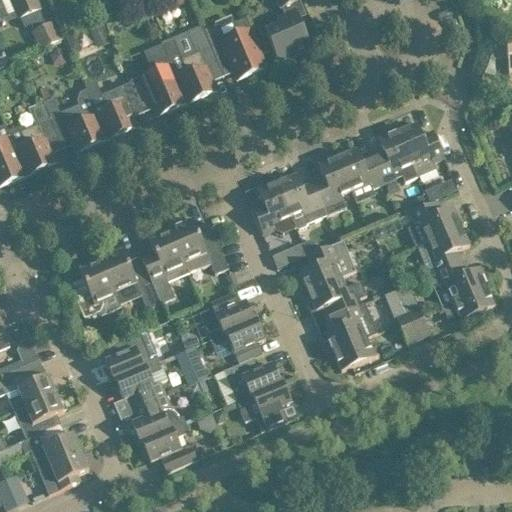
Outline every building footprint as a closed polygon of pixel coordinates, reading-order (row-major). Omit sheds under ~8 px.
[(0,0),(0,2),(5,0),(9,0),(19,21),(20,21),(39,13),(41,12),(35,0),(0,0)] [(92,0),(87,2),(96,24),(113,16),(106,0),(92,0)] [(285,17),(277,21),(276,21),(279,28),(265,34),(271,48),(279,66),(312,52),(299,22),(306,19),(298,0),(274,0),(279,11),(282,10),(285,17)] [(145,6),(130,12),(133,20),(141,17),(144,24),(151,21),(145,6)] [(39,13),(20,21),(24,31),(43,23),(39,13)] [(204,33),(222,75),(232,71),(237,84),(268,71),(260,53),(254,38),(246,19),(235,25),(240,35),(221,43),(215,28),(204,33)] [(32,35),(40,52),(60,42),(52,25),(32,35)] [(111,45),(103,26),(90,31),(97,50),(111,45)] [(162,46),(174,75),(187,107),(218,94),(213,84),(224,79),(222,75),(204,33),(202,29),(187,36),(194,52),(198,51),(199,54),(182,62),(173,41),(162,46)] [(76,37),(66,41),(72,56),(82,52),(76,37)] [(1,53),(0,53),(0,73),(8,70),(1,53)] [(130,84),(130,86),(141,110),(151,105),(153,109),(157,120),(187,107),(174,75),(163,79),(160,71),(130,84)] [(98,92),(88,96),(94,111),(107,143),(138,131),(131,114),(141,110),(130,86),(101,98),(98,92)] [(46,90),(38,93),(43,105),(51,102),(46,90)] [(43,105),(44,108),(54,131),(61,146),(71,141),(77,156),(107,143),(94,111),(88,96),(86,92),(80,95),(77,104),(79,108),(60,115),(54,101),(51,102),(43,105)] [(24,142),(13,147),(27,180),(57,167),(50,150),(61,146),(54,131),(44,108),(33,112),(38,127),(20,134),(24,142)] [(0,190),(27,180),(13,147),(5,127),(0,129),(0,190)] [(417,127),(397,135),(412,169),(416,180),(435,172),(433,166),(445,161),(433,134),(422,139),(417,127)] [(383,155),(372,160),(384,187),(390,199),(398,196),(393,183),(403,179),(406,185),(416,180),(412,169),(397,135),(378,143),(383,155)] [(357,152),(337,161),(352,194),(354,199),(384,187),(372,160),(362,164),(357,152)] [(323,181),(312,185),(327,219),(331,229),(339,226),(334,216),(346,211),(341,199),(352,194),(337,161),(318,169),(323,181)] [(296,178),(277,186),(292,220),(297,231),(300,232),(306,230),(307,227),(327,219),(312,185),(301,190),(296,178)] [(440,197),(458,192),(456,182),(438,187),(440,197)] [(292,220),(277,186),(258,195),(263,206),(252,211),(263,238),(275,233),(283,237),(297,231),(292,220)] [(425,194),(429,204),(441,199),(437,189),(425,194)] [(418,213),(428,208),(424,197),(411,203),(415,214),(418,213)] [(420,226),(428,244),(461,230),(453,211),(441,216),(436,205),(428,208),(418,213),(415,214),(409,216),(378,229),(379,230),(375,234),(375,238),(378,241),(383,242),(386,238),(414,227),(414,228),(420,226)] [(170,232),(171,236),(172,235),(184,266),(189,276),(211,267),(215,277),(229,272),(216,243),(203,248),(192,222),(170,232)] [(429,279),(435,277),(462,265),(458,254),(469,249),(461,230),(428,244),(416,249),(429,279)] [(140,259),(148,278),(161,307),(175,301),(168,286),(189,276),(184,266),(172,235),(171,236),(150,245),(153,253),(140,259)] [(299,276),(308,295),(341,281),(355,275),(342,245),(325,252),(307,259),(311,270),(299,276)] [(148,278),(135,283),(122,252),(100,262),(101,265),(102,265),(115,295),(117,299),(120,307),(141,299),(147,313),(161,307),(148,278)] [(281,256),(271,260),(275,269),(276,270),(277,272),(286,268),(281,256)] [(87,292),(80,294),(75,281),(55,289),(71,326),(100,314),(103,307),(102,305),(117,299),(115,295),(102,265),(101,265),(80,275),(87,292)] [(445,286),(453,305),(487,290),(479,271),(467,276),(462,265),(435,277),(440,288),(445,286)] [(328,309),(332,320),(354,311),(361,308),(359,302),(367,299),(361,284),(345,291),(341,281),(308,295),(316,314),(328,309)] [(487,290),(453,305),(462,324),(495,310),(487,290)] [(207,335),(210,343),(257,323),(256,323),(254,324),(246,304),(238,308),(233,296),(210,306),(212,311),(200,317),(207,335)] [(325,336),(333,355),(367,341),(377,336),(365,306),(361,308),(332,320),(324,324),(329,334),(325,336)] [(418,310),(407,315),(418,342),(429,338),(418,310)] [(418,342),(407,315),(395,320),(407,347),(418,342)] [(234,356),(239,367),(253,361),(262,357),(258,346),(265,343),(257,323),(210,343),(214,351),(229,344),(234,356)] [(0,326),(0,353),(10,350),(0,326)] [(114,385),(116,384),(115,383),(160,364),(172,359),(169,351),(156,356),(150,359),(140,336),(111,348),(116,360),(105,364),(114,385)] [(111,348),(106,337),(91,344),(95,354),(111,348)] [(367,341),(333,355),(341,375),(375,361),(367,341)] [(194,349),(185,353),(198,385),(207,381),(194,349)] [(198,385),(185,353),(176,357),(189,389),(198,385)] [(0,378),(3,384),(19,377),(41,368),(36,357),(32,354),(23,358),(22,363),(0,372),(0,378)] [(229,387),(237,405),(283,386),(283,385),(281,386),(273,367),(258,373),(253,361),(239,367),(218,376),(223,389),(229,387)] [(133,399),(138,410),(165,399),(160,387),(155,390),(150,378),(163,372),(160,364),(115,383),(116,384),(124,403),(133,399)] [(25,410),(55,397),(48,379),(24,389),(19,377),(3,384),(0,385),(0,400),(7,397),(14,415),(25,410)] [(283,386),(237,405),(245,424),(254,420),(261,436),(287,425),(280,411),(292,406),(283,386)] [(26,444),(39,438),(42,437),(41,433),(45,431),(46,432),(56,428),(52,420),(63,415),(63,414),(66,412),(61,399),(57,400),(55,397),(25,410),(14,415),(26,444)] [(140,447),(142,446),(186,427),(183,419),(180,420),(178,417),(174,412),(170,411),(165,399),(138,410),(142,422),(131,427),(140,447)] [(212,419),(217,429),(223,426),(225,420),(222,414),(212,419)] [(217,433),(210,417),(196,423),(199,431),(210,436),(217,433)] [(142,446),(150,466),(160,461),(167,477),(197,464),(190,447),(181,451),(176,440),(189,435),(186,427),(142,446)] [(0,467),(30,455),(38,473),(80,456),(73,437),(44,449),(39,438),(26,444),(7,452),(0,454),(0,467)] [(80,456),(38,473),(49,499),(80,486),(77,479),(88,474),(80,456)] [(17,478),(6,483),(17,509),(28,505),(17,478)] [(10,511),(17,509),(6,483),(0,485),(0,499),(5,511),(10,511)]
